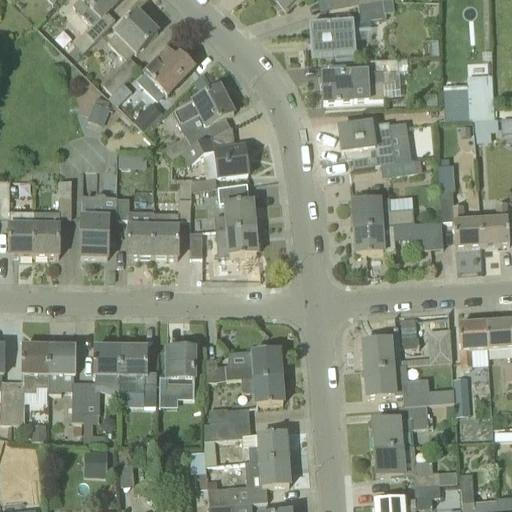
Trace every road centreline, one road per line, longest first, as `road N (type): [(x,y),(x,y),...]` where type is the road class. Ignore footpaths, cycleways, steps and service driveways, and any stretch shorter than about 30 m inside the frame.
road 1 (residential): [(315,306),(280,111),(265,78),(182,0)]
road 2 (residential): [(315,306),(0,302)]
road 3 (residential): [(331,511),(315,306)]
road 4 (residential): [(315,306),(511,293)]
